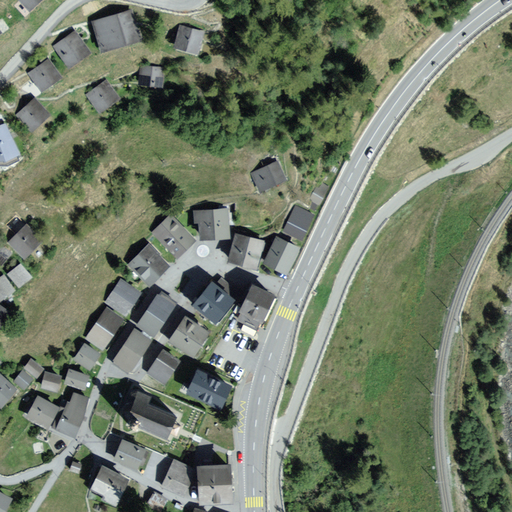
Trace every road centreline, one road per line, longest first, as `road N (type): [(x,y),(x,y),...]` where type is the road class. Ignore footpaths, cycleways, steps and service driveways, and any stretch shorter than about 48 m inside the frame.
road 1 (unclassified): [(511,134),(413,188),(360,244),(281,440),(276,511)]
road 2 (primary): [(501,0),(426,64),(387,119),(297,290)]
road 3 (primary): [(297,290),(261,397),(257,511)]
road 4 (residential): [(85,432),(112,460),(169,491),(240,511)]
road 5 (residential): [(213,266),(183,266),(161,283),(105,379)]
road 6 (residential): [(105,379),(137,378),(213,266)]
